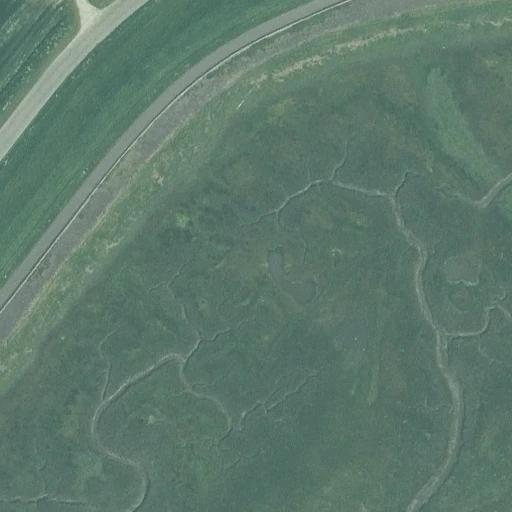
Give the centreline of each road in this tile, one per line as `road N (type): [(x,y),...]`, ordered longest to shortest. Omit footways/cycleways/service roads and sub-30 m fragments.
road 1 (unclassified): [(0,294),(125,138),(197,66),(330,0)]
road 2 (unclassified): [(0,145),(77,48),(132,0)]
